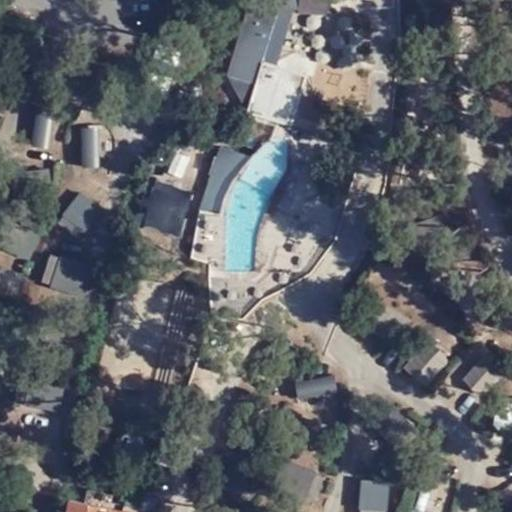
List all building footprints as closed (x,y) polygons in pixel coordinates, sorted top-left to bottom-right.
[(257,84),(249,111),(292,125),(307,75),(263,61),(267,49),(259,47),(263,32),(272,34),(280,8),(283,1),(300,3),(300,10),(326,12),(331,0),(250,0),(228,75),(257,84)] [(280,8),(300,10),(300,3),(283,1),(280,8)] [(322,21),(280,8),(272,34),(315,47),(322,21)] [(259,47),(267,49),(272,34),(263,32),(259,47)] [(101,166),(99,124),(81,125),(82,166),(101,166)] [(188,208),(194,189),(157,177),(152,196),(188,208)] [(71,185),(54,210),(86,232),(103,207),(71,185)] [(148,211),(146,232),(185,235),(186,214),(148,211)] [(28,262),(42,231),(16,219),(2,250),(28,262)] [(51,255),(43,298),(85,305),(93,262),(51,255)] [(471,321),(495,302),(477,279),(453,297),(471,321)] [(402,339),(405,314),(380,311),(377,337),(402,339)] [(427,338),(401,368),(430,393),(456,363),(427,338)] [(461,377),(480,396),(506,371),(487,352),(461,377)] [(60,414),(67,384),(33,376),(26,405),(60,414)] [(506,438),(511,433),(511,400),(490,416),(506,438)] [(387,511),(392,482),(362,478),(357,511),(387,511)] [(425,484),(422,511),(450,511),(452,485),(425,484)]
